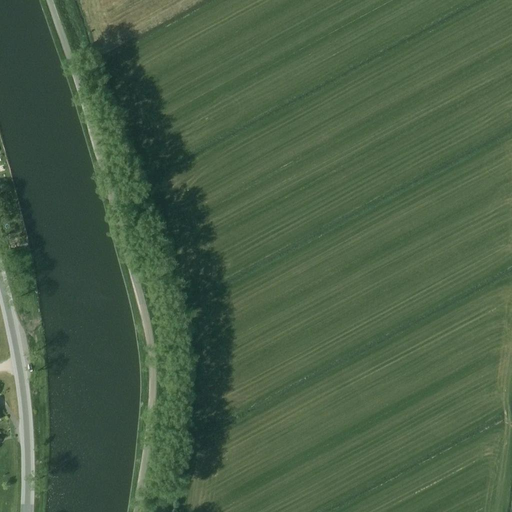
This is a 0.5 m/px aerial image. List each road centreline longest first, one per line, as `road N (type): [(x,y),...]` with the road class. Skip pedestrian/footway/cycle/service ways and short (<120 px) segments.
road 1 (unclassified): [(135,511),(152,363),(50,0)]
road 2 (secondary): [(25,511),(25,416),(0,287)]
